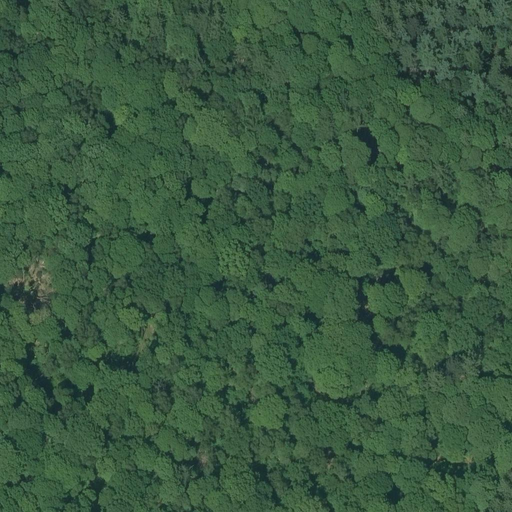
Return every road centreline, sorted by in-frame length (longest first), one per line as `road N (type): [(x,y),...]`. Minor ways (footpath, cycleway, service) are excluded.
road 1 (unknown): [(187,511),(111,465),(42,396),(0,371)]
road 2 (track): [(494,189),(371,62)]
road 3 (track): [(371,62),(239,0)]
